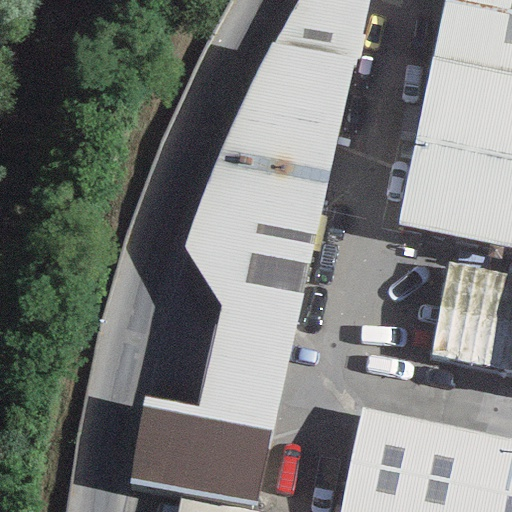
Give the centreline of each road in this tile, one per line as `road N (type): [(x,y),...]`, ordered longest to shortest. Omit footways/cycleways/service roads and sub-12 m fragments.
road 1 (unclassified): [(227,0),(110,353),(96,511)]
road 2 (unknown): [(511,411),(385,369),(354,309),(342,236),(398,0)]
